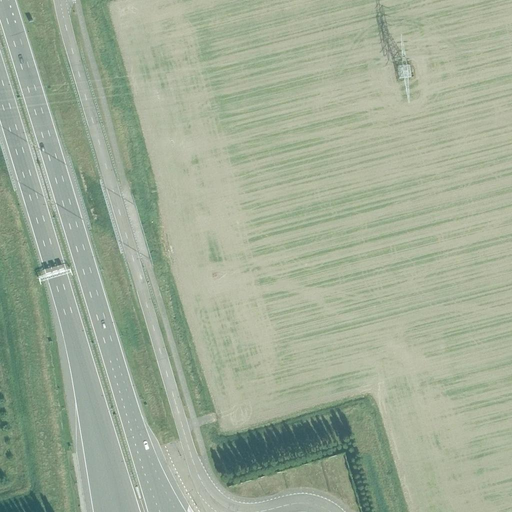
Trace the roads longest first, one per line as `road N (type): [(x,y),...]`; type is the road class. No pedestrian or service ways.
road 1 (unclassified): [(185,436),(63,0)]
road 2 (trunk): [(134,428),(0,0)]
road 3 (trunk): [(0,82),(116,511)]
road 4 (track): [(0,258),(46,511)]
road 5 (unclassified): [(185,436),(204,486),(223,505),(254,511),(301,501),(335,511)]
